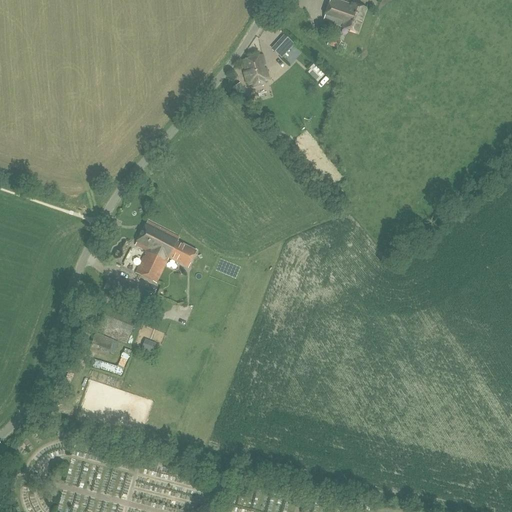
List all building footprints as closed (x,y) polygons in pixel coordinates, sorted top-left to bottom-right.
[(337,0),(331,0),(324,20),(343,27),(358,33),(366,10),(351,4),(351,5),(337,0)] [(284,35),(271,49),(282,59),(295,45),(284,35)] [(327,45),(339,49),(342,41),(330,37),(327,45)] [(265,84),(264,79),(269,78),(267,69),(265,70),(263,65),(264,65),(262,56),(242,61),(245,73),(244,73),(247,83),(252,82),(253,87),(265,84)] [(240,82),(235,86),(240,93),(245,89),(240,82)] [(169,259),(188,269),(198,251),(178,240),(179,238),(148,222),(136,246),(147,251),(136,273),(157,284),(169,259)] [(104,312),(96,333),(113,340),(127,346),(136,325),(104,312)]
